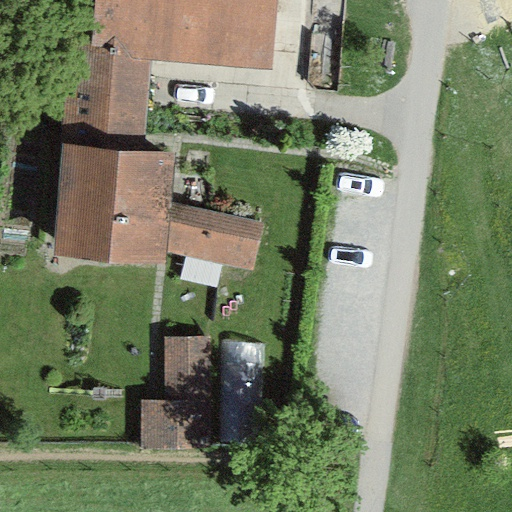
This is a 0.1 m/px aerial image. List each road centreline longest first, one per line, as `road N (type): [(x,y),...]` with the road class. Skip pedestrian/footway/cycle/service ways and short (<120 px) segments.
road 1 (residential): [(439,0),(400,288)]
road 2 (track): [(400,288),(371,511)]
